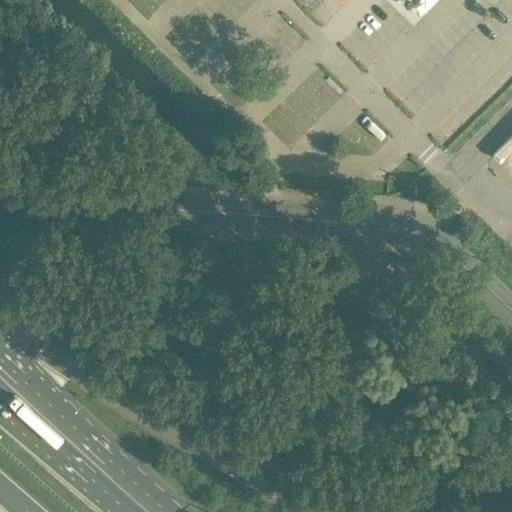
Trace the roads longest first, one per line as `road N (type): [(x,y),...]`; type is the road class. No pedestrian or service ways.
road 1 (unclassified): [(502,511),(369,392),(352,334),(355,285),(396,219)]
road 2 (primary): [(173,511),(0,350)]
road 3 (trunk): [(119,511),(0,402)]
